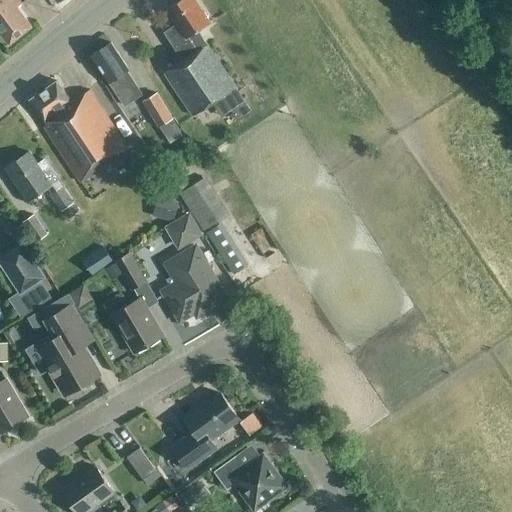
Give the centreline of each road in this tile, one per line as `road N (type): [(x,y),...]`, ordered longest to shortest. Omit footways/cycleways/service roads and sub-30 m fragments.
road 1 (residential): [(4,474),(238,334),(348,511)]
road 2 (tertiary): [(0,89),(107,0)]
